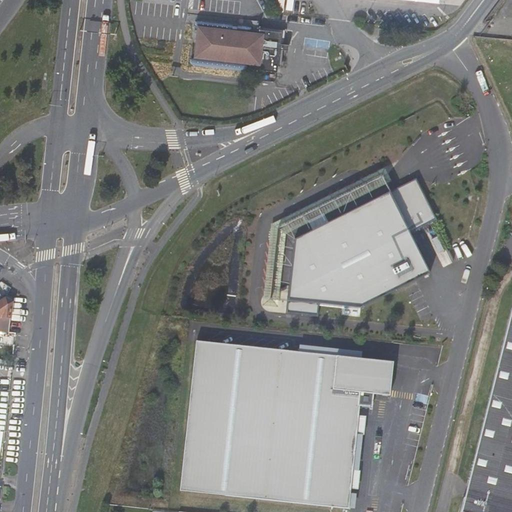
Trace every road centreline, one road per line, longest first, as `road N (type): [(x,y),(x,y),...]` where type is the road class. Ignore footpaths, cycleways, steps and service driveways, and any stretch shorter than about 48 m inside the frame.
road 1 (unclassified): [(450,45),(488,111),(498,182),(418,511)]
road 2 (unclassified): [(454,36),(234,133),(85,133)]
road 3 (unclassified): [(184,180),(450,45)]
road 4 (primary): [(48,508),(76,222)]
road 5 (primary): [(48,508),(133,246)]
road 6 (primary): [(43,303),(22,511)]
road 7 (primary): [(85,133),(100,0)]
road 8 (primary): [(71,0),(57,127)]
